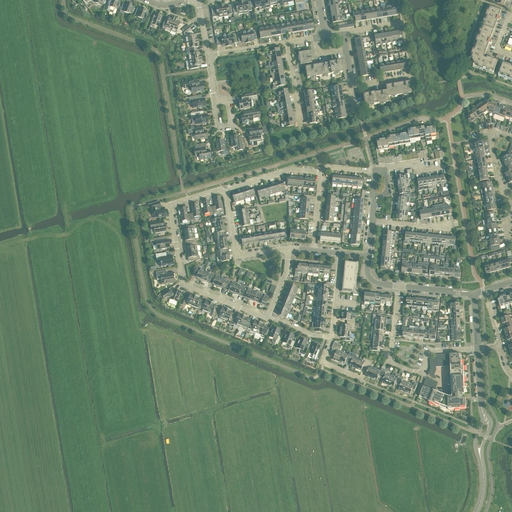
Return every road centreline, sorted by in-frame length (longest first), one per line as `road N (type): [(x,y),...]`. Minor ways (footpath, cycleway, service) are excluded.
road 1 (residential): [(267,317),(182,283),(170,205),(226,188)]
road 2 (residential): [(399,286),(391,360),(421,373),(430,349),(478,348)]
road 3 (tertiary): [(476,511),(484,496),(486,425),(478,348)]
road 4 (residential): [(289,249),(237,256),(226,188)]
